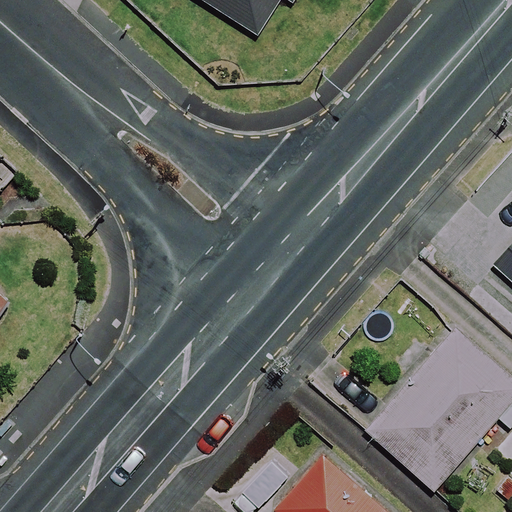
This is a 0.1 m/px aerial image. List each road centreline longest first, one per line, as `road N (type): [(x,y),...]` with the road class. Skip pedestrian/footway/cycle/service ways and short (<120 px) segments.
road 1 (residential): [(276,270),(0,15)]
road 2 (secondary): [(276,270),(510,0)]
road 3 (secondary): [(61,511),(276,270)]
